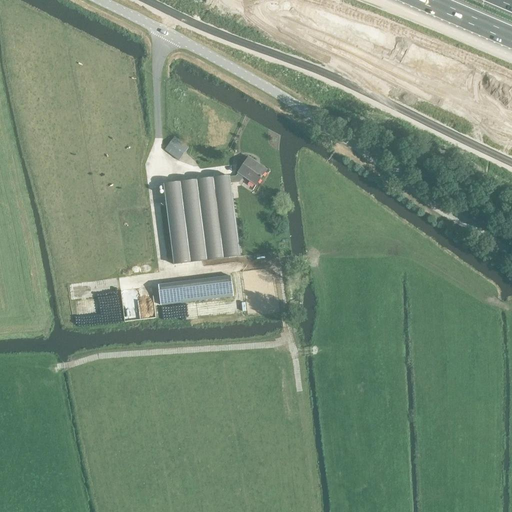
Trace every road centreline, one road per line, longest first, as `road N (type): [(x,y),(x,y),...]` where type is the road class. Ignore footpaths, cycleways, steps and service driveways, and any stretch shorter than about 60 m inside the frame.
road 1 (tertiary): [(511,255),(299,108),(99,0)]
road 2 (track): [(0,371),(289,342)]
road 3 (track): [(277,268),(164,276),(150,176),(159,164)]
road 4 (motorway): [(306,0),(511,94)]
road 5 (track): [(226,170),(159,164),(153,63),(164,33)]
road 6 (track): [(294,354),(314,511)]
